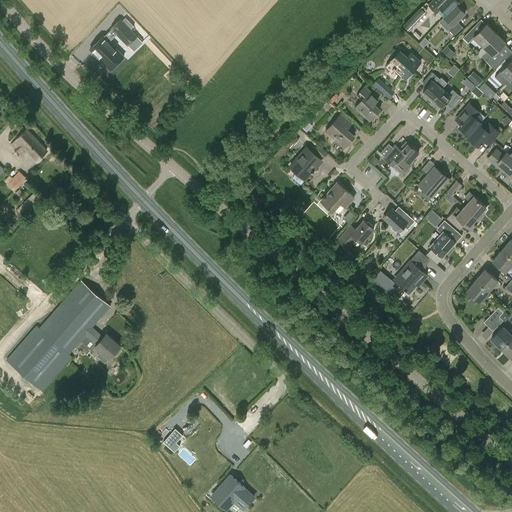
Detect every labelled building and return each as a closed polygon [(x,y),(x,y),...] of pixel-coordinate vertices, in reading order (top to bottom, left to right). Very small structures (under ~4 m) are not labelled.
[(456,0),(432,0),(428,5),(437,13),(441,9),(446,14),(456,5),(459,2),(456,0)] [(456,5),(446,14),(443,17),(452,26),(448,30),(454,35),(462,26),(457,21),(465,13),(456,5)] [(420,7),(407,21),(403,25),(408,30),(425,12),(420,7)] [(116,34),(128,46),(138,36),(120,18),(110,28),(111,29),(116,34)] [(486,23),(479,30),(475,26),(463,38),(468,42),(473,37),(482,46),(495,33),(486,23)] [(116,34),(111,29),(104,36),(103,36),(90,49),(91,50),(104,64),(110,70),(124,56),(109,41),(116,34)] [(482,46),(487,51),(482,56),(495,69),(506,58),(498,50),(505,42),(495,33),(482,46)] [(443,51),(451,59),(456,54),(448,46),(443,51)] [(393,69),(400,75),(400,76),(405,80),(422,62),(411,52),(407,56),(400,49),(385,66),(391,71),(393,69)] [(509,79),(511,76),(511,58),(500,71),(509,79)] [(454,76),(459,68),(453,64),(448,72),(454,76)] [(436,75),(432,80),(423,91),(428,96),(427,98),(430,101),(442,88),(447,82),(441,77),(440,78),(436,75)] [(478,75),(473,81),(476,84),(477,86),(483,80),(478,75)] [(394,92),(378,77),(372,84),(388,99),(394,92)] [(469,91),(475,85),(472,83),(466,88),(469,91)] [(476,84),(471,90),(478,97),(483,92),(476,84)] [(370,121),(380,109),(374,104),(379,99),(364,87),(360,91),(365,96),(355,107),(370,121)] [(442,88),(430,101),(434,104),(436,103),(441,108),(446,102),(450,106),(460,96),(452,89),(448,94),(442,88)] [(488,92),(497,101),(501,97),(496,92),(491,88),(488,92)] [(481,122),(475,118),(481,112),(469,102),(458,115),(464,120),(458,126),(469,135),(479,124),(481,122)] [(335,119),(336,119),(325,131),(344,148),(354,136),(347,130),(353,124),(341,113),(335,119)] [(469,135),(468,137),(478,146),(484,140),(488,135),(494,140),(500,133),(501,132),(497,129),(489,122),(484,128),(479,124),(469,135)] [(300,128),(301,128),(304,132),(308,127),(305,124),(304,123),(300,128)] [(46,151),(26,130),(11,144),(22,156),(27,150),(37,160),(46,151)] [(375,165),(392,146),(387,142),(379,151),(377,149),(368,158),(375,165)] [(406,142),(400,149),(395,144),(383,158),(393,167),(397,164),(405,171),(414,161),(412,159),(418,152),(406,142)] [(328,153),(318,144),(313,150),(323,158),(328,153)] [(305,180),(322,161),(306,147),(290,166),(305,180)] [(511,156),(509,154),(506,151),(503,155),(496,149),(488,158),(494,164),(501,170),(503,168),(511,175),(511,174),(511,156)] [(428,201),(432,197),(448,178),(436,168),(428,178),(426,176),(418,185),(426,191),(422,195),(428,201)] [(14,190),(26,178),(19,171),(14,177),(12,174),(5,181),(7,183),(11,179),(12,181),(8,185),(14,190)] [(456,180),(447,191),(453,196),(462,185),(456,180)] [(349,192),(349,193),(337,182),(320,200),(333,211),(340,203),(346,209),(355,198),(349,192)] [(486,207),(474,196),(469,192),(464,197),(469,201),(465,206),(479,219),(483,214),(481,212),(486,207)] [(465,206),(461,211),(457,207),(447,218),(460,229),(465,224),(470,229),(479,219),(465,206)] [(351,208),(342,216),(348,223),(357,215),(351,208)] [(402,217),(392,208),(385,215),(386,221),(393,227),(392,229),(395,232),(396,230),(398,232),(403,226),(407,229),(415,221),(406,213),(402,217)] [(439,217),(432,211),(427,216),(434,222),(439,217)] [(338,221),(342,227),(347,223),(343,218),(338,221)] [(363,220),(356,229),(350,224),(337,239),(348,248),(356,239),(361,243),(373,229),(363,220)] [(436,229),(441,233),(429,246),(442,258),(456,242),(462,235),(444,220),(436,229)] [(511,240),(511,239),(502,250),(511,258),(511,240)] [(511,263),(511,258),(502,250),(492,260),(505,272),(506,271),(511,263)] [(390,257),(385,263),(390,267),(395,261),(390,257)] [(422,281),(427,275),(410,260),(394,279),(409,293),(419,282),(420,283),(422,281)] [(476,280),(489,291),(498,280),(485,269),(476,280)] [(373,278),(378,283),(383,277),(378,272),(373,278)] [(103,336),(93,327),(111,306),(81,280),(39,328),(36,326),(32,330),(6,360),(42,391),(72,357),(69,354),(85,335),(96,344),(95,346),(100,351),(97,355),(105,362),(109,358),(109,359),(111,357),(121,346),(106,333),(103,336)] [(489,291),(476,280),(466,290),(479,302),(489,291)] [(498,317),(500,317),(499,316),(503,312),(498,307),(486,320),(484,322),(489,327),(498,317)] [(498,317),(489,327),(493,331),(503,320),(500,317),(498,317)] [(511,327),(508,332),(503,326),(491,338),(501,348),(511,337),(511,327)] [(511,337),(501,348),(511,358),(511,357),(511,337)] [(223,490),(224,490),(215,500),(226,509),(234,500),(244,508),(253,498),(244,489),(245,488),(234,478),(223,490)]
